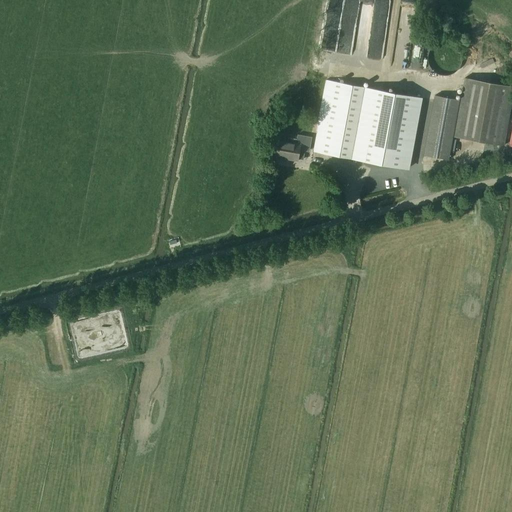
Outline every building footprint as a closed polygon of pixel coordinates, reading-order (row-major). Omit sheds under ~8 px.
[(399,21),(398,0),(329,3),(329,19),(334,18),(334,14),(338,14),(340,53),(353,53),(353,45),(388,44),(387,21),(399,21)] [(511,86),(465,78),(454,137),(453,141),(458,142),(459,138),(504,146),(511,103),(511,86)] [(365,161),(378,89),(327,80),(313,152),(365,161)] [(378,89),(365,161),(407,169),(420,97),(378,89)] [(435,95),(424,155),(449,160),(460,100),(435,95)] [(298,134),(297,139),(289,137),(288,142),(279,141),(276,157),(298,161),(298,159),(303,160),(305,150),(310,151),(312,136),(298,134)] [(169,298),(170,303),(180,300),(178,295),(169,298)]
